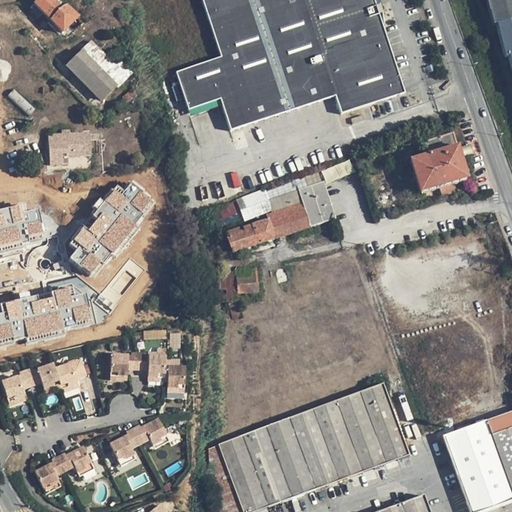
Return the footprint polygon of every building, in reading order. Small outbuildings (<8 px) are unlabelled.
[(63,34),(78,19),(66,7),(62,9),(53,0),(38,0),(34,4),(60,31),(63,34)] [(402,91),(371,0),(199,0),(219,58),(175,73),(187,111),(218,100),(229,131),(333,96),(338,113),(402,91)] [(511,0),(486,0),(493,24),(496,24),(505,56),(509,56),(511,69),(511,0)] [(61,48),(65,53),(74,44),(70,40),(61,48)] [(61,57),(68,65),(82,51),(74,44),(65,53),(61,57)] [(118,86),(82,51),(68,65),(70,67),(103,101),(118,86)] [(29,115),(35,109),(15,90),(9,96),(29,115)] [(9,121),(25,135),(34,125),(18,111),(9,121)] [(52,168),(67,167),(70,167),(69,159),(92,158),(90,135),(49,138),(52,168)] [(425,144),(427,156),(456,146),(452,135),(425,144)] [(466,179),(456,146),(427,156),(410,162),(419,193),(466,179)] [(322,172),(327,182),(344,175),(339,164),(322,172)] [(335,219),(324,184),(324,183),(298,190),(298,192),(302,203),(310,227),(335,219)] [(468,186),(463,188),(467,196),(471,194),(468,186)] [(281,198),(285,208),(302,203),(298,192),(281,198)] [(302,203),(285,208),(278,211),(267,215),(269,219),(276,239),(310,227),(302,203)] [(234,252),(276,239),(269,219),(245,226),(245,229),(239,232),(237,229),(228,232),(229,237),(234,252)] [(256,269),(235,270),(236,278),(256,278),(256,269)] [(235,302),(236,293),(236,278),(235,270),(214,270),(214,303),(221,302),(235,302)] [(256,278),(236,278),(236,293),(257,293),(256,278)] [(0,313),(0,344),(28,339),(28,338),(107,322),(106,313),(110,312),(104,282),(6,302),(8,312),(0,313)] [(167,339),(167,330),(144,331),(144,340),(167,339)] [(145,355),(131,354),(131,357),(130,371),(144,372),(145,357),(145,355)] [(127,371),(127,357),(111,356),(111,373),(117,373),(117,376),(127,377),(127,371)] [(165,358),(149,357),(148,372),(147,377),(157,378),(157,375),(165,375),(165,358)] [(80,358),(73,360),(74,362),(79,379),(86,377),(80,358)] [(54,368),(52,362),(36,367),(40,380),(42,386),(51,383),(51,380),(57,378),(54,368)] [(74,362),(71,363),(76,380),(79,379),(74,362)] [(71,363),(54,368),(57,378),(60,385),(68,383),(68,385),(77,383),(76,380),(71,363)] [(23,385),(38,380),(34,367),(33,365),(19,370),(19,372),(23,385)] [(185,370),(168,369),(167,389),(176,390),(176,387),(184,388),(185,370)] [(17,373),(0,378),(6,394),(12,392),(13,394),(22,392),(21,386),(17,373)] [(117,373),(111,373),(110,382),(126,382),(127,377),(117,376),(117,373)] [(157,378),(147,377),(147,383),(165,384),(165,375),(157,375),(157,378)] [(81,380),(87,413),(103,410),(96,377),(81,380)] [(51,383),(42,386),(44,390),(60,385),(57,378),(51,380),(51,383)] [(68,383),(60,385),(62,393),(79,388),(77,383),(68,385),(68,383)] [(209,450),(214,511),(217,511),(405,443),(384,386),(209,450)] [(176,390),(167,389),(167,395),(184,396),(184,388),(176,387),(176,390)] [(12,392),(6,394),(8,401),(24,396),(22,392),(13,394),(12,392)] [(511,413),(475,427),(504,506),(511,502),(511,413)] [(158,420),(143,428),(150,441),(152,446),(160,442),(159,440),(166,436),(158,420)] [(443,439),(470,511),(486,511),(504,506),(475,427),(443,439)] [(138,428),(125,434),(127,436),(133,450),(146,444),(139,430),(138,428)] [(143,428),(139,430),(146,444),(150,441),(143,428)] [(127,436),(123,438),(130,451),(133,450),(127,436)] [(160,442),(152,446),(154,450),(169,443),(166,436),(159,440),(160,442)] [(130,451),(123,438),(108,445),(116,461),(123,458),(124,460),(132,456),(130,451)] [(260,511),(410,457),(405,443),(217,511),(260,511)] [(82,447),(68,454),(74,468),(76,472),(84,469),(83,466),(90,462),(82,447)] [(62,453),(50,459),(51,462),(58,476),(70,470),(64,456),(62,453)] [(68,454),(64,456),(70,470),(74,468),(68,454)] [(123,458),(116,461),(120,468),(134,461),(132,456),(124,460),(123,458)] [(51,462),(48,464),(55,477),(58,476),(51,462)] [(84,469),(76,472),(78,477),(93,469),(90,462),(83,466),(84,469)] [(48,464),(34,471),(42,487),(48,484),(50,486),(58,482),(55,477),(48,464)] [(48,484),(42,487),(46,494),(60,487),(58,482),(50,486),(48,484)] [(430,511),(425,498),(424,497),(383,511),(430,511)]
